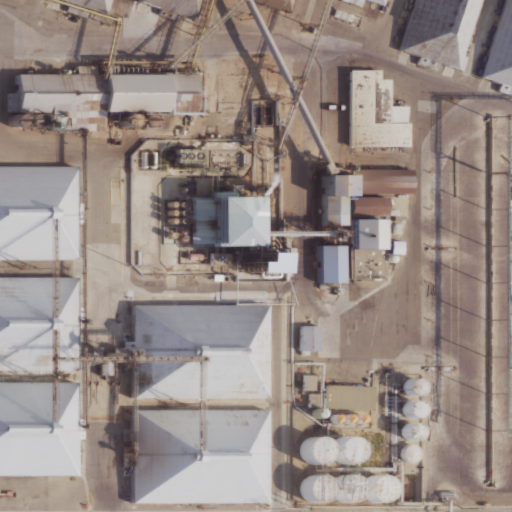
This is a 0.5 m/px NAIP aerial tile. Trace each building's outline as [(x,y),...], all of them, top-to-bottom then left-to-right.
[(68,0),(100,11),(103,0),(68,0)] [(146,0),(187,13),(191,0),(146,0)] [(294,0),(292,10),(257,0),(294,0)] [(381,0),(377,13),(339,0),(381,0)] [(412,0),(395,50),(454,71),(478,0),(412,0)] [(511,0),(504,0),(479,74),(511,85),(511,0)] [(346,69),(378,69),(378,78),(387,78),(388,105),(406,104),(407,145),(348,146),(346,69)] [(7,71),(6,109),(40,110),(40,128),(96,129),(97,110),(192,112),(192,74),(7,71)] [(198,148),(173,149),(173,163),(198,162),(198,148)] [(0,162),(0,255),(72,257),(74,164),(0,162)] [(350,169),(409,168),(409,192),(351,193),(350,169)] [(321,174),(349,174),(349,195),(321,195),(321,174)] [(190,196),(250,196),(249,246),(190,245),(190,196)] [(320,196),(344,196),(343,224),(320,224),(320,196)] [(349,196),(385,196),(385,215),(349,215),(349,196)] [(163,226),(189,226),(188,222),(187,222),(187,214),(189,214),(189,200),(163,200),(163,226)] [(345,219),(376,219),(376,248),(345,248),(345,219)] [(392,223),(399,223),(399,233),(391,233),(392,223)] [(387,240),(399,241),(398,253),(386,253),(387,240)] [(313,245),(338,245),(337,283),(313,283),(313,245)] [(279,247),(290,247),(290,264),(278,263),(279,247)] [(346,249),(380,249),(380,279),(346,279),(346,249)] [(220,271),(220,261),(229,261),(229,251),(249,251),(248,271),(220,271)] [(223,252),(223,260),(219,260),(219,264),(204,264),(204,252),(223,252)] [(267,273),(268,253),(249,252),(248,262),(240,261),(240,272),(267,273)] [(0,276),(0,370),(75,372),(77,278),(0,276)] [(130,303),(129,397),(263,399),(265,306),(130,303)] [(298,325),(317,325),(317,350),(298,350),(298,325)] [(301,374),(313,374),(313,390),(301,389),(301,374)] [(0,384),(0,478),(74,480),(75,386),(0,384)] [(372,386),(323,385),(322,407),(371,408),(372,386)] [(129,411),(127,504),(262,507),(263,413),(129,411)] [(332,451),(329,445),(326,446),(318,433),(296,446),(308,466),(332,451)] [(332,462),(357,461),(355,436),(331,438),(332,462)] [(361,492),(368,505),(391,493),(379,471),(356,484),(351,475),(342,480),(344,484),(336,489),(343,502),(361,492)] [(326,500),(326,488),(326,476),(300,476),(299,500),(326,500)]
